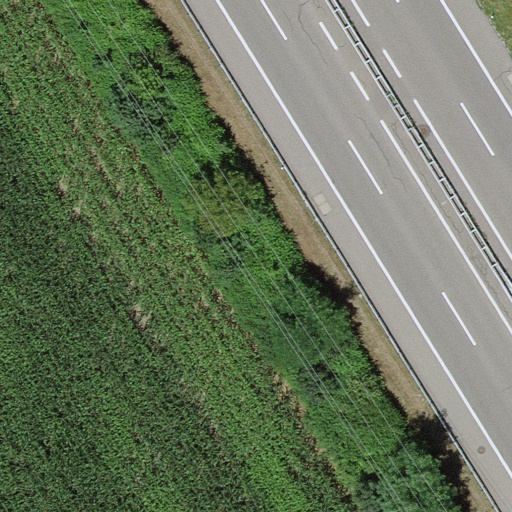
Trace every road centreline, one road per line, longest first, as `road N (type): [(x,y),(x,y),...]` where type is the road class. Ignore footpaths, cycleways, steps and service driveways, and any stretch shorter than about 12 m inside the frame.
road 1 (motorway): [(259,0),(511,405)]
road 2 (motorway): [(511,179),(401,0)]
